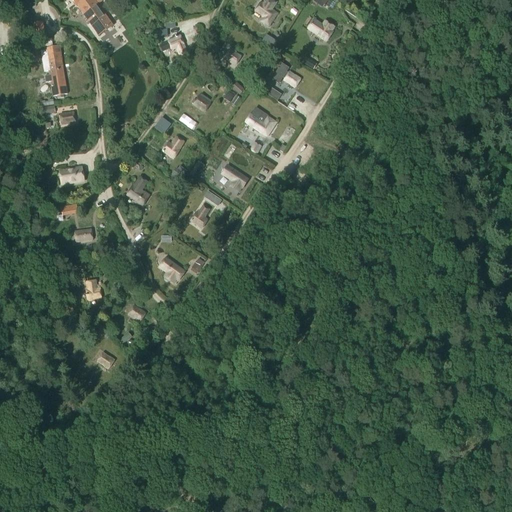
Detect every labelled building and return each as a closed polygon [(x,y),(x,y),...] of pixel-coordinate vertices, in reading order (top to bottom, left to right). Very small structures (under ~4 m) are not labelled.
[(113,27),(93,0),(71,0),(77,6),(99,36),(113,27)] [(254,12),(263,17),(259,22),(269,29),(278,14),(272,10),(276,3),(271,0),(265,0),(263,4),(260,2),(254,12)] [(308,30),(328,43),(334,34),(332,33),(335,28),(326,21),(323,26),(315,20),(308,30)] [(43,22),(32,24),(36,42),(46,40),(43,22)] [(216,32),(222,37),(228,31),(223,26),(216,32)] [(188,52),(180,35),(167,42),(172,51),(176,50),(179,56),(188,52)] [(276,42),(266,35),(260,43),(270,50),(276,42)] [(43,65),(62,61),(60,47),(44,49),(44,51),(40,52),(43,65)] [(236,67),(242,57),(229,49),(223,58),(236,67)] [(62,61),(43,65),(44,72),(48,72),(63,69),(62,61)] [(289,68),(282,63),(271,79),(279,84),(289,68)] [(171,64),(166,68),(172,76),(177,72),(171,64)] [(63,69),(48,72),(48,76),(45,76),(45,83),(50,83),(51,89),(66,86),(63,69)] [(295,89),(301,80),(289,72),(283,82),(295,89)] [(242,88),(237,83),(233,88),(239,93),(242,88)] [(66,86),(51,89),(52,97),(57,96),(58,98),(64,98),(64,95),(67,95),(66,86)] [(229,92),(225,98),(230,102),(233,96),(229,92)] [(205,113),(211,104),(198,96),(192,106),(205,113)] [(236,96),(231,103),(235,106),(240,99),(236,96)] [(54,105),(53,99),(48,100),(48,102),(45,103),(45,101),(40,102),(41,107),(49,106),(54,105)] [(54,106),(42,108),(43,116),(55,114),(54,106)] [(251,114),(244,124),(267,139),(277,123),(267,116),(255,108),(251,114)] [(62,126),(76,124),(74,113),(60,115),(62,126)] [(192,121),(183,115),(179,121),(187,127),(192,121)] [(178,137),(175,137),(170,144),(168,143),(161,152),(174,160),(180,151),(185,142),(178,137)] [(261,147),(254,144),(250,151),(256,155),(261,147)] [(53,156),(54,164),(62,163),(61,155),(53,156)] [(239,186),(245,178),(227,166),(222,175),(239,186)] [(187,172),(179,167),(170,182),(178,187),(187,172)] [(81,168),(57,172),(60,188),(84,184),(81,168)] [(197,170),(192,176),(201,181),(205,175),(197,170)] [(150,195),(142,191),(147,182),(138,177),(133,187),(132,186),(126,197),(143,207),(150,195)] [(168,183),(164,189),(173,195),(178,189),(168,183)] [(212,195),(208,200),(217,207),(221,201),(212,195)] [(76,205),(61,208),(62,217),(78,214),(76,205)] [(198,213),(196,212),(189,222),(201,230),(208,220),(205,218),(211,210),(203,205),(198,213)] [(76,244),(93,241),(91,229),(73,232),(76,244)] [(186,272),(166,258),(158,268),(165,274),(163,277),(174,285),(176,281),(178,283),(186,272)] [(197,275),(203,266),(196,261),(190,270),(197,275)] [(97,288),(96,281),(85,282),(87,290),(85,291),(87,302),(102,300),(100,288),(97,288)] [(140,323),(146,314),(134,306),(128,316),(140,323)] [(107,338),(111,334),(103,325),(99,329),(107,338)] [(127,333),(119,340),(122,345),(131,338),(127,333)] [(108,370),(114,361),(102,353),(96,363),(108,370)]
